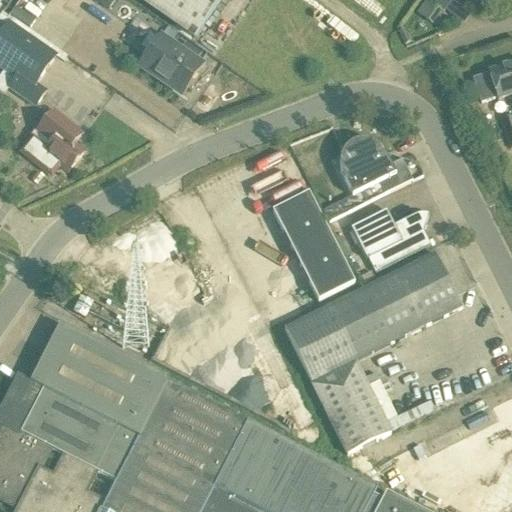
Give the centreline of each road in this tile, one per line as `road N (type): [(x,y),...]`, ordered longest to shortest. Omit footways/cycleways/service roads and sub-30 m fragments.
road 1 (unclassified): [(0,319),(48,249),(83,220),(331,100),(382,99)]
road 2 (unclassified): [(511,285),(437,140),(382,99)]
